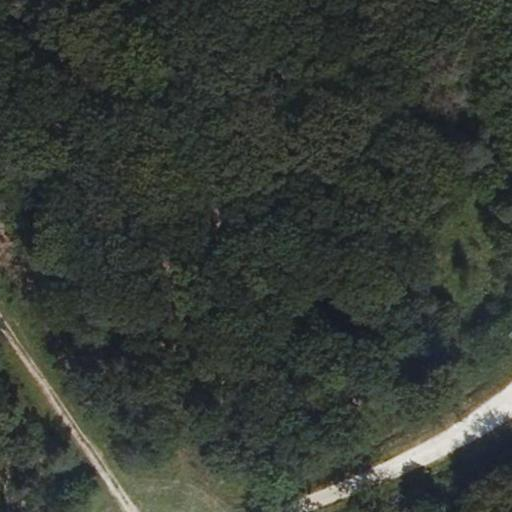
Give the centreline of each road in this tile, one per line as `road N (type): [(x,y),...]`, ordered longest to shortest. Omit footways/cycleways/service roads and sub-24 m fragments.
road 1 (track): [(271,511),(451,445),(511,402)]
road 2 (track): [(0,319),(132,511)]
